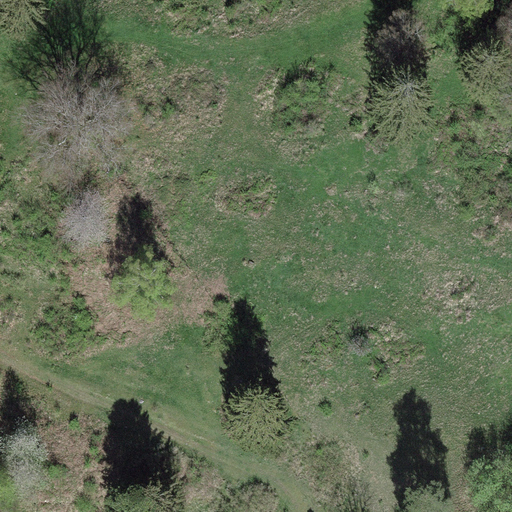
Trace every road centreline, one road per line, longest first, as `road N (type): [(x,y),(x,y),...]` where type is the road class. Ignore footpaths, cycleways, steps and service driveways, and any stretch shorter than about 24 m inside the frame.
road 1 (track): [(230,460),(196,397),(202,333),(186,299),(156,249),(91,192),(0,61)]
road 2 (track): [(0,49),(23,52),(105,35),(254,56),(298,48),(415,0)]
road 3 (track): [(266,54),(249,74),(244,111),(282,175),(322,219),(360,244),(422,264),(511,270)]
road 4 (unknown): [(298,511),(264,476),(0,354)]
